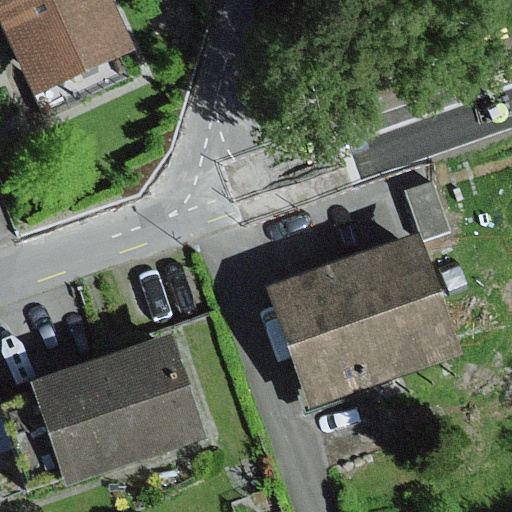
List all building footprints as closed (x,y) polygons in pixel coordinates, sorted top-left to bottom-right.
[(0,0),(0,38),(29,102),(131,55),(105,0),(0,0)] [(431,184),(402,195),(420,244),(449,234),(431,184)] [(410,240),(257,296),(301,418),(455,362),(410,240)] [(163,342),(21,392),(58,497),(200,446),(163,342)] [(0,456),(8,454),(0,429),(0,456)]
